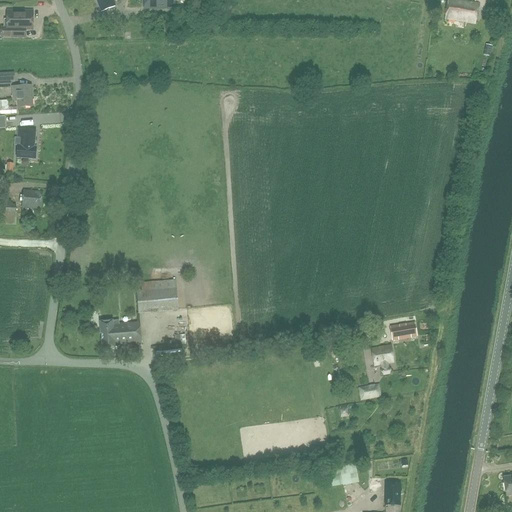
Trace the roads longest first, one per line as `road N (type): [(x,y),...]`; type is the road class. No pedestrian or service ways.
road 1 (unclassified): [(46,362),(79,75),(55,0)]
road 2 (unclassified): [(183,511),(157,398),(143,372),(120,363),(46,362)]
road 3 (tertiary): [(467,511),(511,272)]
